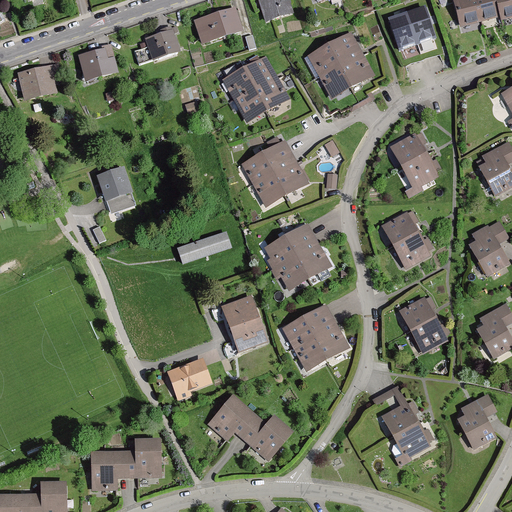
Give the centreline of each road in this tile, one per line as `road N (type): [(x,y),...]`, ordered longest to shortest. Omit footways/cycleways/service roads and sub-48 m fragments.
road 1 (residential): [(511,58),(413,95),(367,146),(348,205),(370,348),(350,396),(290,490)]
road 2 (residential): [(0,57),(168,0)]
